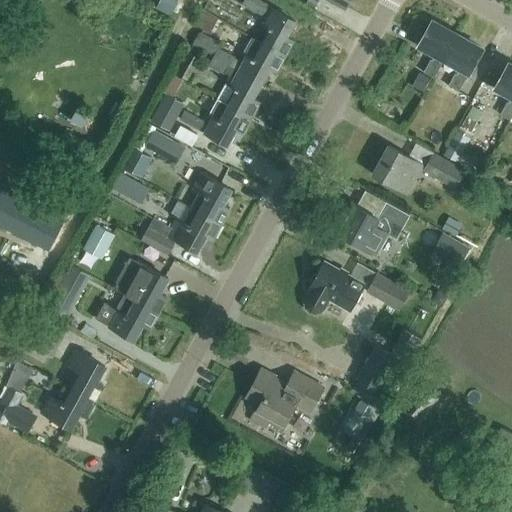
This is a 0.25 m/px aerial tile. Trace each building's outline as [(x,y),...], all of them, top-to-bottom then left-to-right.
[(163,0),(158,10),(169,16),(178,1),(176,0),(163,0)] [(262,44),(284,56),(293,40),(287,36),(295,22),(255,0),(245,0),(244,3),(258,11),(258,12),(268,18),(264,26),(271,29),(262,44)] [(310,0),(308,4),(316,9),(321,0),(310,0)] [(203,11),(195,26),(204,31),(213,16),(203,11)] [(435,55),(432,60),(430,59),(423,72),(434,78),(444,60),(444,59),(457,35),(431,21),(417,46),(435,55)] [(199,33),(193,44),(214,55),(219,44),(199,33)] [(459,69),(457,74),(455,73),(448,86),(458,92),(468,74),(469,74),(483,50),(457,35),(444,59),(444,60),(459,69)] [(262,44),(251,38),(243,53),(248,56),(243,64),(217,49),(213,57),(261,83),(269,69),(276,72),(284,56),(262,44)] [(188,53),(177,74),(189,80),(199,58),(188,53)] [(253,98),(261,83),(213,57),(209,65),(224,74),(229,76),(217,99),(251,117),(260,101),(253,98)] [(510,121),(511,117),(511,65),(508,63),(494,88),(511,98),(509,103),(507,102),(500,115),(510,121)] [(411,87),(422,93),(429,79),(419,73),(411,87)] [(175,76),(171,84),(179,89),(184,81),(175,76)] [(151,121),(169,131),(185,103),(166,93),(151,121)] [(209,113),(215,116),(210,125),(185,111),(180,119),(228,144),(236,130),(242,133),(251,117),(217,99),(209,113)] [(465,117),(458,129),(467,134),(474,122),(465,117)] [(457,163),(471,137),(467,134),(458,129),(444,155),(457,163)] [(144,146),(176,164),(185,147),(153,130),(144,146)] [(406,193),(421,165),(408,157),(408,156),(389,146),(373,175),(406,193)] [(134,149),(123,167),(141,177),(151,158),(134,149)] [(454,188),(460,177),(464,171),(433,153),(423,171),(454,188)] [(122,173),(114,188),(129,196),(137,182),(122,173)] [(191,207),(220,224),(229,208),(223,204),(231,190),(202,173),(193,189),(199,192),(191,207)] [(0,224),(48,249),(62,222),(0,189),(0,224)] [(376,254),(387,234),(396,239),(410,215),(386,202),(378,218),(355,206),(340,234),(363,247),(376,254)] [(205,237),(212,240),(220,224),(191,207),(183,222),(177,219),(171,229),(153,218),(140,240),(168,255),(176,240),(197,251),(205,237)] [(442,229),(456,236),(462,224),(448,217),(442,229)] [(82,249),(102,259),(116,235),(96,224),(82,249)] [(469,248),(443,233),(435,246),(449,253),(445,260),(458,267),(469,248)] [(350,310),(365,284),(324,261),(310,288),(311,288),(306,297),(305,303),(306,308),(310,312),(315,313),(320,311),(324,308),(329,298),(350,310)] [(125,295),(157,312),(166,296),(160,293),(168,278),(139,262),(130,278),(133,280),(125,295)] [(367,291),(399,309),(409,291),(377,273),(367,291)] [(67,320),(84,288),(64,277),(47,309),(67,320)] [(431,301),(441,307),(448,296),(437,290),(431,301)] [(148,329),(157,312),(125,295),(117,309),(114,307),(105,323),(134,340),(142,325),(148,329)] [(52,358),(68,329),(43,317),(28,345),(52,358)] [(394,384),(407,362),(376,345),(356,379),(387,396),(394,384)] [(72,389),(94,401),(103,385),(97,381),(105,367),(76,350),(67,366),(81,374),(72,389)] [(289,385),(261,370),(246,398),(259,405),(252,417),(267,426),(274,413),(287,420),(296,402),(310,410),(323,387),(296,372),(289,385)] [(439,396),(426,384),(399,411),(412,424),(439,396)] [(27,432),(36,416),(17,406),(23,394),(8,386),(0,400),(0,421),(6,425),(8,422),(27,432)] [(85,417),(94,401),(72,389),(64,403),(50,396),(42,412),(71,428),(79,414),(85,417)] [(361,400),(355,409),(370,418),(376,409),(361,400)] [(346,448),(354,453),(373,424),(368,421),(370,418),(355,409),(342,430),(353,437),(346,448)] [(511,433),(503,428),(497,439),(511,446),(511,433)] [(238,485),(270,501),(279,483),(246,467),(238,485)] [(282,484),(270,510),(274,511),(288,511),(298,492),(282,484)]
